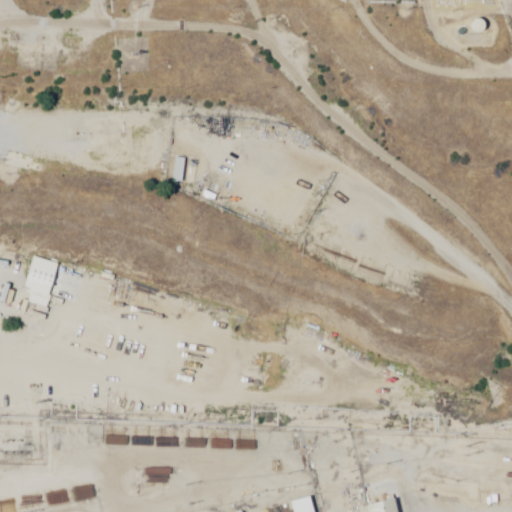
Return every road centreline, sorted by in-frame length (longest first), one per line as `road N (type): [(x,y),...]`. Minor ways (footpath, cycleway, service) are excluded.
road 1 (track): [(511,320),(191,60),(191,39)]
road 2 (track): [(274,128),(0,101),(15,19),(45,16),(48,0)]
road 3 (track): [(139,0),(149,18),(191,39),(248,29),(406,29),(511,67)]
